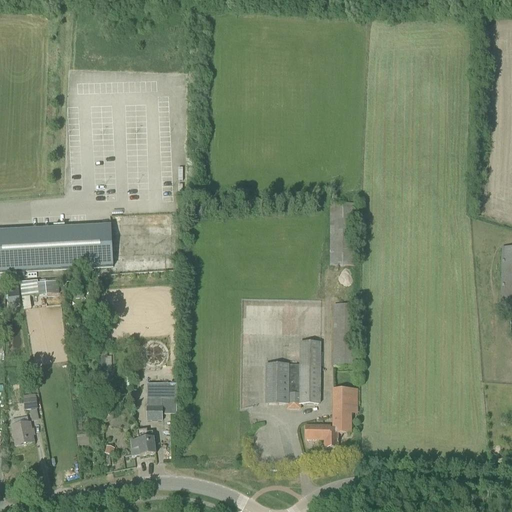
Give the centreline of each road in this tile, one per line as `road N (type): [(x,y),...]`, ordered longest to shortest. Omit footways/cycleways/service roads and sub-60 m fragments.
road 1 (tertiary): [(10,511),(153,483),(198,486),(257,511)]
road 2 (tertiary): [(296,511),(357,482),(511,488)]
